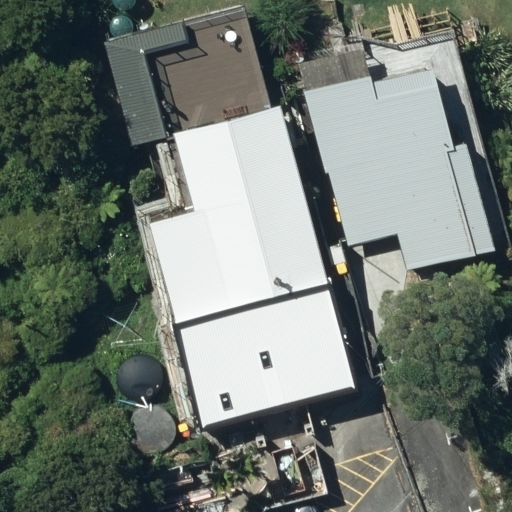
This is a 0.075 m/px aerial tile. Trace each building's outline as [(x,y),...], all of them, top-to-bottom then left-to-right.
[(268,0),(218,0),(124,21),(148,130),(197,119),(195,109),(288,87),(268,0)] [(316,46),(321,79),(389,59),(383,30),(316,46)] [(468,44),(390,65),(394,85),(462,67),(474,129),(464,135),(491,244),(510,237),(468,44)] [(389,59),(321,79),(337,164),(341,163),(359,235),(408,223),(417,262),(491,244),(464,135),(474,129),(462,67),(394,85),(390,65),(389,59)] [(167,205),(216,415),(258,405),(318,392),(374,379),(305,83),(288,87),(195,109),(197,119),(215,194),(167,205)] [(318,392),(258,405),(266,439),(325,425),(318,392)]
